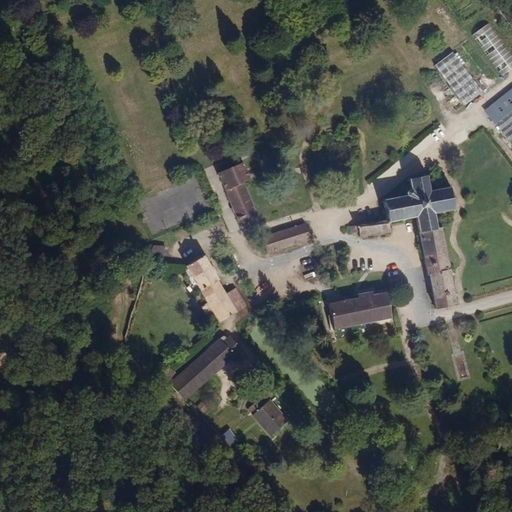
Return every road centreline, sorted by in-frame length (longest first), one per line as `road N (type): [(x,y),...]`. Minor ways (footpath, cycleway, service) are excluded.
road 1 (unclassified): [(250,267),(332,242),(381,247),(410,275),(422,318),(511,294)]
road 2 (track): [(83,511),(58,473),(60,398),(40,281),(0,227)]
